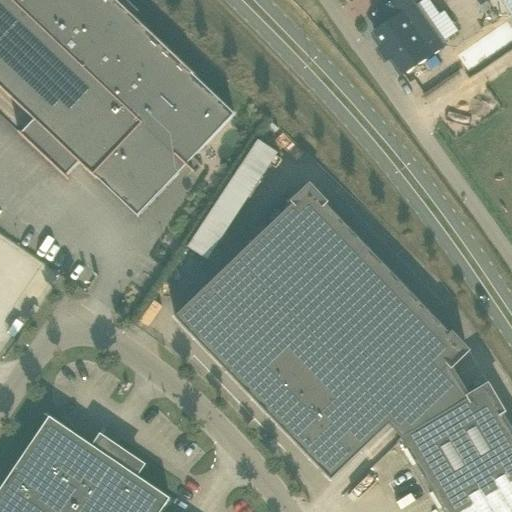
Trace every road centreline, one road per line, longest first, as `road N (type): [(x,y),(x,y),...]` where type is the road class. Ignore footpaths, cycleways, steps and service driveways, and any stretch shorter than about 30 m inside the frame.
road 1 (secondary): [(233,0),(380,157),(511,340)]
road 2 (unclassified): [(287,511),(231,440),(159,375),(94,332),(70,328),(47,342),(0,412)]
road 3 (secondary): [(511,304),(395,144),(262,0)]
road 4 (unclassified): [(511,251),(328,0)]
road 5 (unknown): [(94,332),(106,240),(0,175)]
